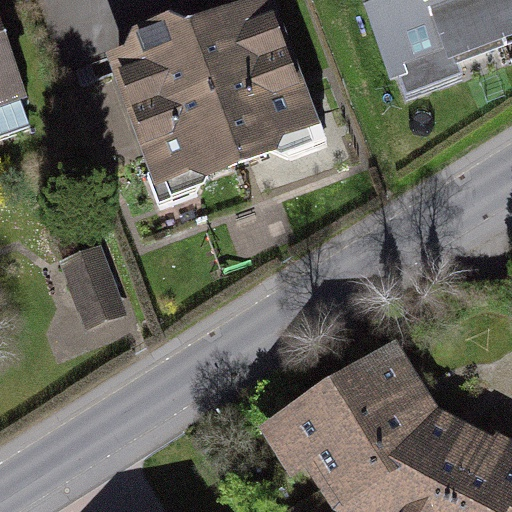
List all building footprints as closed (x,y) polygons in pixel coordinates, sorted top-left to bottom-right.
[(5,0),(0,0),(0,151),(50,135),(5,0)] [(511,0),(357,0),(396,114),(511,74),(511,0)] [(276,11),(113,71),(168,220),(331,160),(276,11)] [(98,242),(60,257),(90,338),(129,324),(98,242)] [(400,368),(276,438),(318,511),(511,511),(511,472),(451,447),(400,368)]
